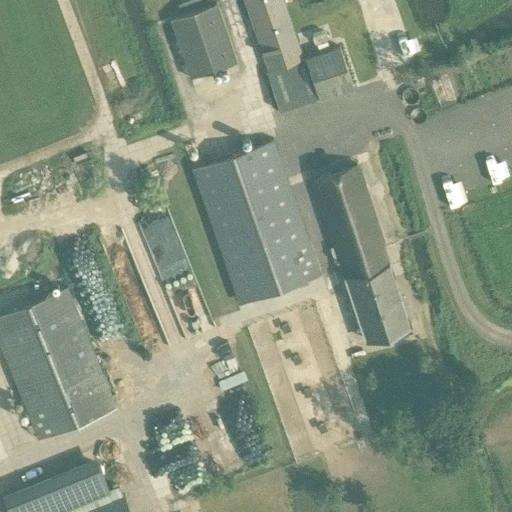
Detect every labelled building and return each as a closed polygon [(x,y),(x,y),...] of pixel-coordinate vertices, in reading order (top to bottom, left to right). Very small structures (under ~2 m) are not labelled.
[(243,0),(268,72),(266,72),(279,112),(354,87),(340,46),(304,58),(284,0),(243,0)] [(190,79),(237,63),(217,4),(170,19),(190,79)] [(192,169),(239,304),(321,275),(295,201),(273,140),(192,169)] [(365,341),(411,326),(391,264),(390,264),(358,165),(312,180),(334,247),(331,248),(335,261),(339,260),(345,278),(344,279),(365,341)] [(117,408),(67,287),(0,314),(0,344),(39,440),(117,408)] [(95,455),(1,493),(8,511),(53,511),(109,490),(95,455)] [(82,511),(131,511),(124,495),(82,511)]
